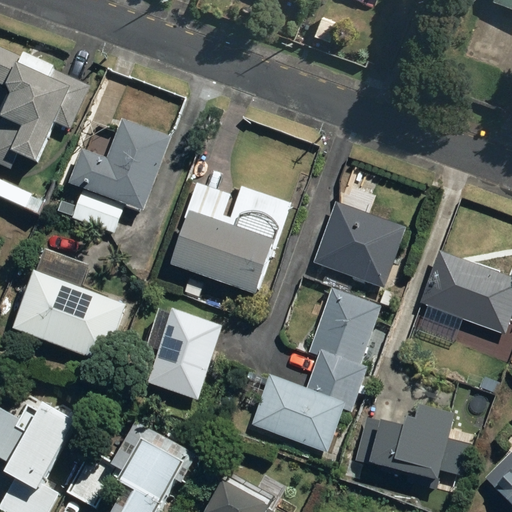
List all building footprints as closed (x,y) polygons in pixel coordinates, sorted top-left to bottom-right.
[(511,0),(491,0),(490,2),(511,9),(511,0)] [(339,21),(321,15),(313,39),(331,45),(339,21)] [(0,52),(0,168),(9,172),(13,164),(34,173),(55,126),(69,132),(89,87),(26,59),(24,63),(0,52)] [(77,153),(64,188),(81,195),(70,222),(114,239),(124,211),(139,217),(167,141),(117,122),(112,136),(95,129),(85,156),(77,153)] [(0,181),(0,201),(35,220),(43,204),(0,181)] [(196,186),(165,271),(255,303),(290,206),(240,188),(229,220),(220,217),(228,197),(196,186)] [(328,204),(307,265),(383,292),(405,231),(328,204)] [(511,281),(440,253),(419,306),(502,338),(511,313),(511,281)] [(80,293),(88,273),(35,254),(6,333),(99,367),(120,308),(80,293)] [(379,311),(327,291),(306,352),(314,355),(303,392),(246,374),(240,391),(261,397),(251,429),(324,451),(336,409),(352,414),(366,369),(362,367),(379,311)] [(134,344),(128,367),(153,373),(151,381),(160,383),(157,392),(198,402),(217,330),(151,313),(142,346),(134,344)] [(33,497),(71,426),(21,399),(8,421),(0,416),(0,511),(1,511),(46,511),(49,506),(33,497)] [(366,418),(354,465),(369,470),(368,473),(430,489),(447,423),(404,412),(400,427),(366,418)] [(80,459),(61,496),(90,511),(160,511),(188,460),(126,427),(102,471),(80,459)] [(511,450),(479,481),(504,507),(511,500),(511,450)] [(261,511),(216,485),(200,511),(261,511)]
